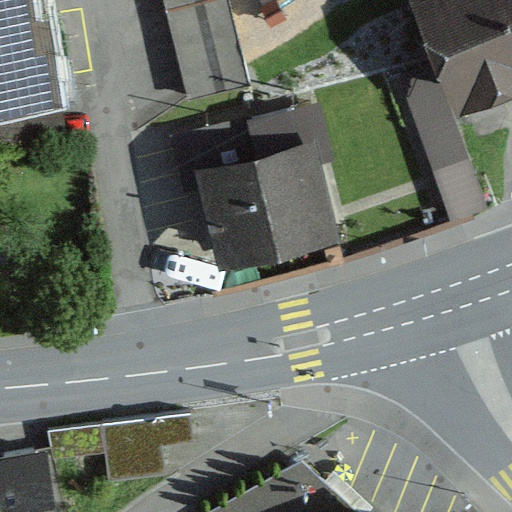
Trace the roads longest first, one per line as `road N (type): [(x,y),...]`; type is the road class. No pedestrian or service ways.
road 1 (primary): [(451,297),(287,343),(0,386)]
road 2 (residential): [(149,511),(338,397),(473,352)]
